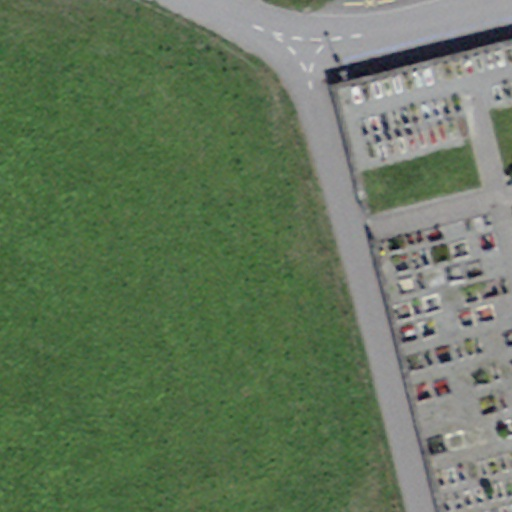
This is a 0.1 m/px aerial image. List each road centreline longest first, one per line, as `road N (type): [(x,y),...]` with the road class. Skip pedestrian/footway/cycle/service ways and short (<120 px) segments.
road 1 (residential): [(421,511),(352,236),(291,51)]
road 2 (residential): [(291,51),(506,0)]
